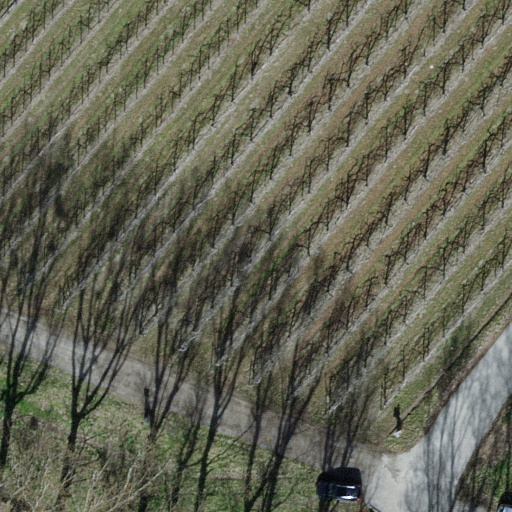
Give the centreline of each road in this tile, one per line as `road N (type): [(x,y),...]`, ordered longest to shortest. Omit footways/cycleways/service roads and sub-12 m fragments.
road 1 (track): [(0,320),(477,511)]
road 2 (unclassified): [(511,354),(417,486),(408,511)]
